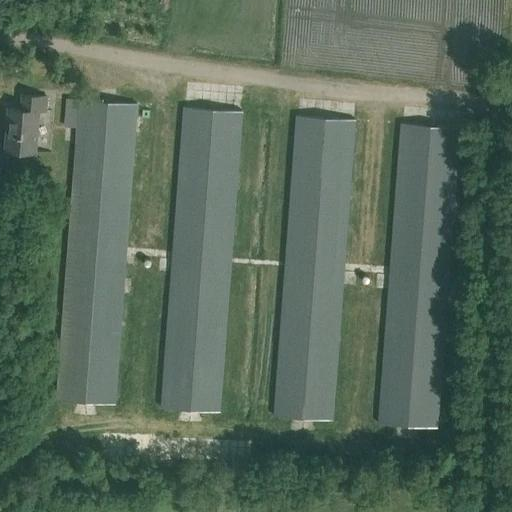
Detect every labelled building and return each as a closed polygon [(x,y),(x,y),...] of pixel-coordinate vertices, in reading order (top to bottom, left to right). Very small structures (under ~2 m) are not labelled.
[(39,109),(45,110),(46,96),(23,94),(21,108),(9,107),(5,149),(35,151),(39,109)] [(114,401),(136,102),(80,98),(57,397),(114,401)] [(243,110),(183,106),(161,405),(221,409),(243,110)] [(333,417),(355,118),(296,114),(274,413),(333,417)] [(438,426),(460,127),(401,122),(378,421),(438,426)]
